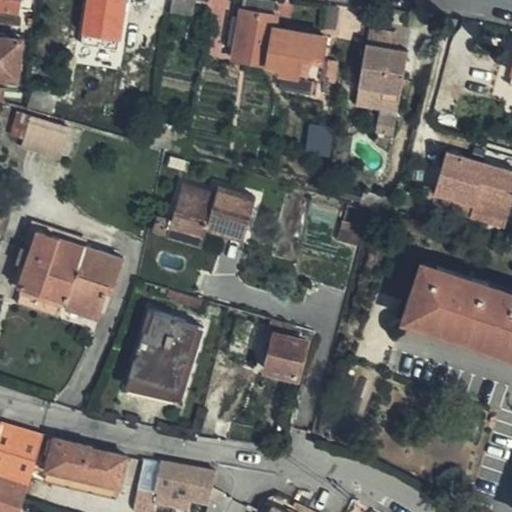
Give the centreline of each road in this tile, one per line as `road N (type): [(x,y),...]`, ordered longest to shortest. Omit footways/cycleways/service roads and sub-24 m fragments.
road 1 (residential): [(0,404),(327,466),(380,483),(427,511)]
road 2 (unknown): [(511,399),(388,340)]
